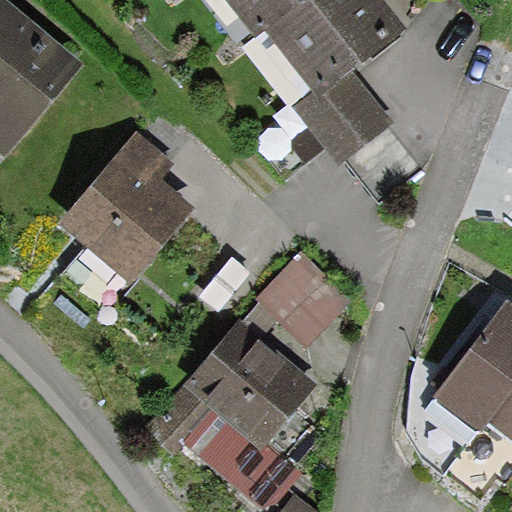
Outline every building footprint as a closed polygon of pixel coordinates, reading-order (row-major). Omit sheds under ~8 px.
[(0,0),(0,157),(8,164),(87,70),(2,0),(0,0)] [(219,0),(256,46),(266,38),(298,13),(291,4),(296,0),(219,0)] [(298,13),(266,38),(314,97),(294,111),(340,172),(348,165),(394,125),(357,78),(409,36),(380,0),(296,0),(291,4),(298,13)] [(348,165),(380,208),(427,169),(394,125),(348,165)] [(324,156),(307,133),(288,146),(305,169),(324,156)] [(139,137),(60,233),(132,292),(197,213),(163,184),(177,168),(139,137)] [(278,324),(308,353),(356,305),(303,253),(255,302),(259,305),(278,324)] [(430,404),(481,442),(490,430),(511,401),(511,307),(507,303),(430,404)] [(278,324),(259,305),(245,322),(264,339),(278,324)] [(241,319),(144,432),(175,458),(186,446),(262,511),(327,434),(301,412),(322,388),(264,339),(245,322),(241,319)] [(511,401),(490,430),(511,446),(511,401)] [(318,511),(296,496),(284,511),(318,511)]
